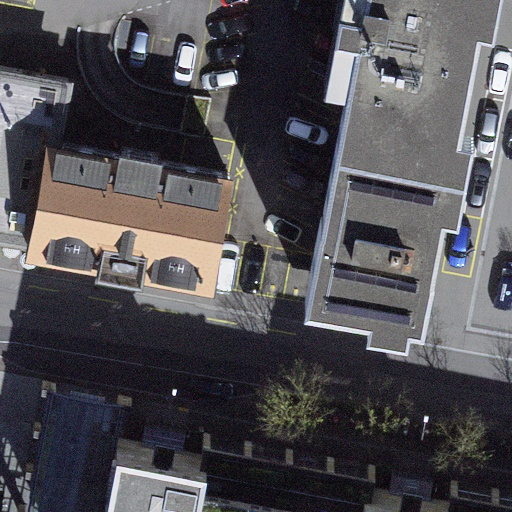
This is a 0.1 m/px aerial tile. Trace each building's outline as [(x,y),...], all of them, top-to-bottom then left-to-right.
[(360,0),(334,141),(447,162),(477,0),(360,0)] [(0,254),(21,259),(43,145),(0,136),(0,254)] [(447,162),(334,141),(327,178),(306,292),(344,299),(367,303),(419,313),(447,162)] [(43,145),(21,259),(216,296),(238,182),(43,145)] [(511,511),(511,490),(200,429),(193,455),(166,451),(132,446),(118,495),(61,484),(0,472),(0,511),(511,511)]
